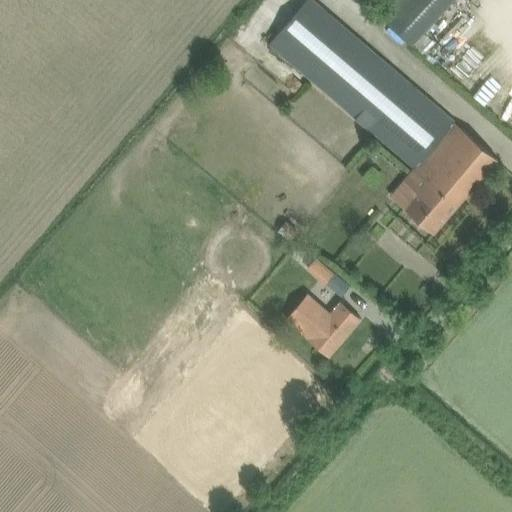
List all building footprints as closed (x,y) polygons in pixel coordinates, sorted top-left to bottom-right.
[(306,0),(270,43),(415,168),(405,180),(419,192),(405,208),(434,233),(497,159),(311,0),(306,0)] [(393,0),(380,15),(411,44),(451,0),(393,0)] [(497,80),(509,64),(494,52),(482,68),(497,80)] [(511,100),(511,99),(511,68),(489,96),(511,115),(511,100)] [(278,230),(290,241),(298,231),(286,221),(278,230)] [(282,266),(247,299),(256,307),(291,274),(282,266)] [(319,278),(342,297),(350,286),(328,268),(319,278)] [(286,319),(329,356),(361,318),(341,301),(331,314),(307,294),(286,319)]
